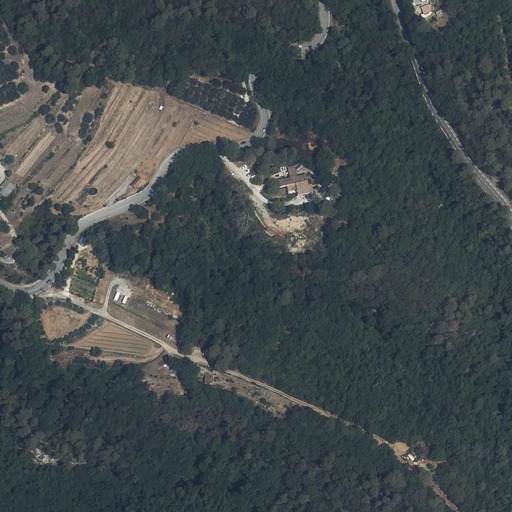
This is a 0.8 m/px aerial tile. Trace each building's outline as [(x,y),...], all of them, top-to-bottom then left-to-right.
[(424,15),(433,12),(430,4),(421,7),(424,15)] [(139,176),(132,185),(135,188),(140,183),(142,185),(145,181),(139,176)] [(7,199),(16,186),(7,179),(1,187),(4,189),(0,193),(7,199)] [(281,185),(285,196),(292,194),(287,183),(281,185)] [(285,196),(271,202),(274,209),(284,205),(292,202),(294,207),(290,209),(292,212),(296,211),(307,206),(307,205),(304,199),(303,196),(301,190),(297,192),(292,194),(285,196)] [(292,202),(284,205),(286,210),(290,209),(294,207),(292,202)] [(215,375),(206,374),(205,383),(214,384),(215,375)]
